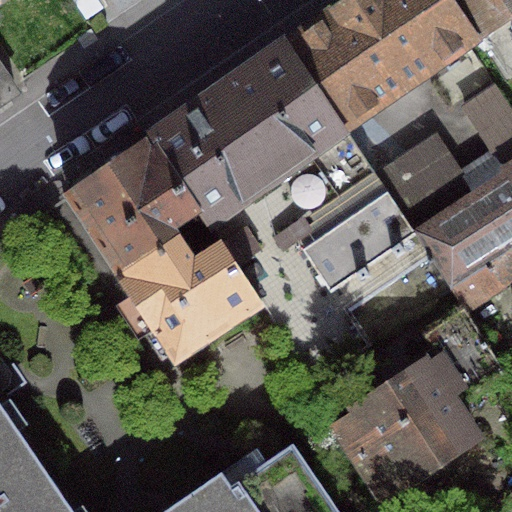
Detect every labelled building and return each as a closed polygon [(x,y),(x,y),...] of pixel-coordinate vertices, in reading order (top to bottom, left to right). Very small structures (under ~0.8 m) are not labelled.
[(448,0),(350,0),(288,43),(343,127),(473,37),(448,0)] [(511,0),(448,0),(473,37),(511,9),(511,0)] [(343,127),(288,43),(150,138),(198,210),(218,239),(260,302),(314,383),(369,346),(347,311),(429,256),(378,180),(343,127)] [(0,95),(11,87),(0,71),(0,95)] [(466,123),(378,180),(429,256),(449,285),(511,244),(511,110),(497,88),(459,113),(466,123)] [(198,210),(150,138),(66,195),(120,275),(179,236),(174,226),(198,210)] [(179,236),(120,275),(175,359),(260,302),(218,239),(193,256),(179,236)] [(511,277),(511,244),(449,285),(462,304),(465,309),(511,277)] [(421,330),(438,355),(465,398),(505,372),(465,309),(462,304),(421,330)] [(354,374),(323,395),(387,492),(475,435),(455,405),(465,398),(438,355),(370,399),(354,374)] [(0,497),(1,500),(45,469),(0,404),(0,388),(8,383),(9,370),(0,357),(0,497)] [(0,497),(0,511),(340,511),(293,442),(191,511),(73,511),(45,469),(1,500),(0,497)]
